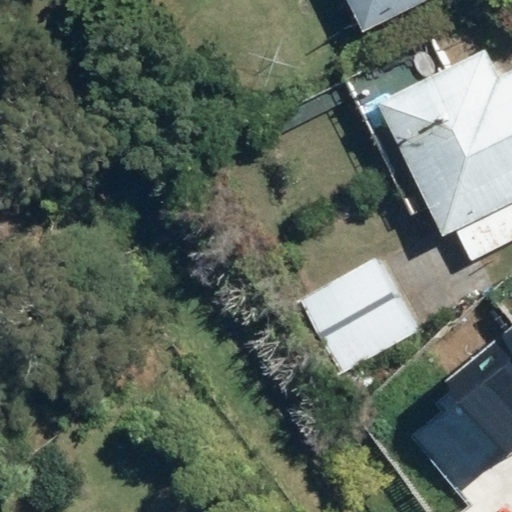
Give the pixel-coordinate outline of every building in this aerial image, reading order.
[(349,0),(369,39),(447,0),(349,0)] [(411,90),(383,103),(449,240),(460,234),(475,264),(511,246),(511,74),(506,78),(491,46),(438,71),(431,57),(402,71),(411,90)] [(436,327),(389,248),(298,302),(344,381),(436,327)] [(504,402),(478,369),(428,408),(454,441),(504,402)] [(501,511),(471,470),(423,505),(428,511),(501,511)]
